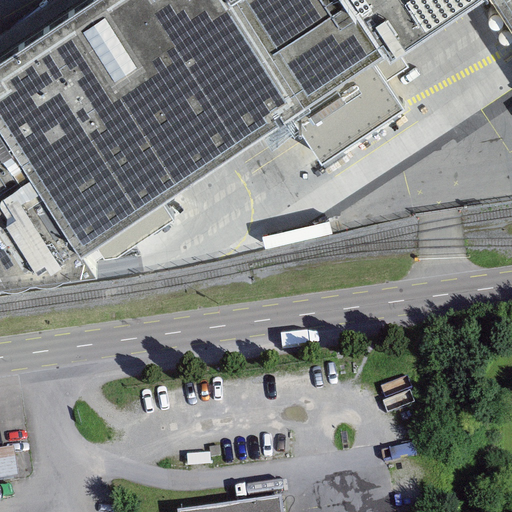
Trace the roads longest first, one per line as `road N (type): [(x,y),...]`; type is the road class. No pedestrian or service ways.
road 1 (secondary): [(0,359),(511,286)]
road 2 (unknown): [(0,508),(65,499),(109,466),(215,480),(343,468)]
